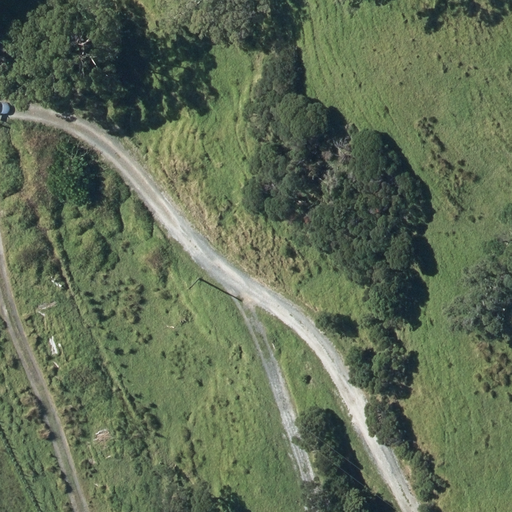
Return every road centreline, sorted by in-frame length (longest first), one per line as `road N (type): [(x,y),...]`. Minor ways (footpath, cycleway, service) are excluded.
road 1 (track): [(0,108),(78,125),(126,158),(192,247),(302,322),(409,511)]
road 2 (track): [(0,263),(83,511)]
road 3 (track): [(238,281),(283,393),(316,511)]
